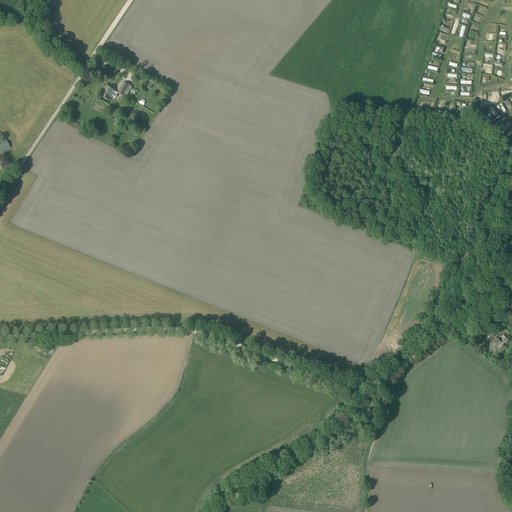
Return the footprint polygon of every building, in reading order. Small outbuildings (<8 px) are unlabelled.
[(123,96),(129,86),(123,82),(117,93),(123,96)] [(109,101),(114,91),(106,87),(101,96),(109,101)] [(0,153),(10,148),(6,140),(0,143),(0,153)] [(496,338),(501,343),(503,340),(506,343),(511,339),(505,334),(501,338),(499,336),(497,339),(496,338)] [(497,346),(501,343),(496,338),(489,345),(494,350),(497,347),(497,346)]
